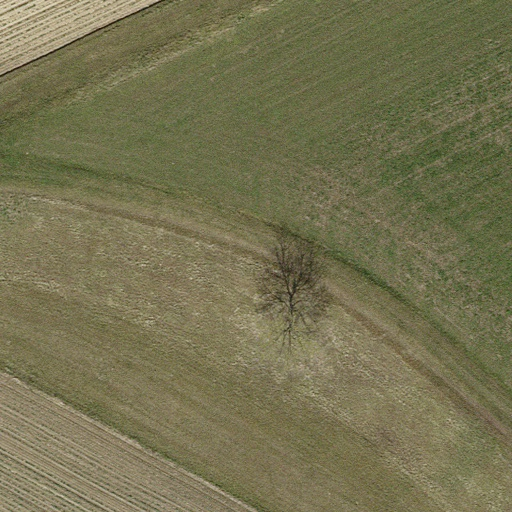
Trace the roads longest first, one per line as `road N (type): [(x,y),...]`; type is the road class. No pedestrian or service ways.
road 1 (track): [(0,174),(214,212),(284,243),(467,358),(511,400)]
road 2 (track): [(224,0),(0,104)]
